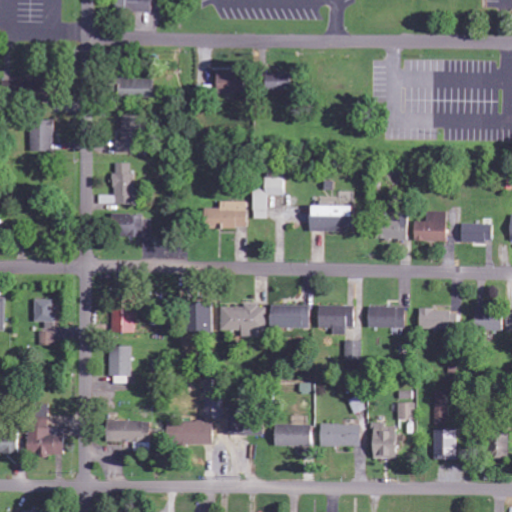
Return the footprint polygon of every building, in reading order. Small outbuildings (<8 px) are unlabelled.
[(118,0),(118,12),(155,13),(154,0),(118,0)] [(246,74),(220,73),(219,94),(245,95),(246,74)] [(294,74),(268,75),(268,93),(295,93),(294,74)] [(14,81),(16,96),(55,93),(53,77),(14,81)] [(157,79),(122,79),(122,99),(157,98),(157,79)] [(147,117),(124,116),(123,142),(119,142),(118,154),(146,154),(147,117)] [(55,153),(55,122),(33,123),(33,153),(55,153)] [(133,165),(117,165),(116,196),(101,196),(101,205),(138,205),(138,174),(133,174),(133,165)] [(289,180),(257,179),(256,219),(270,219),(271,196),(288,197),(289,180)] [(207,209),(207,230),(249,229),(249,202),(222,203),(222,209),(207,209)] [(357,232),(357,206),(314,206),(315,232),(357,232)] [(429,222),(416,222),(416,242),(449,243),(449,213),(429,213),(429,222)] [(115,238),(146,237),(146,215),(115,215),(115,238)] [(411,241),(410,215),(401,216),(401,221),(379,222),(380,242),(411,241)] [(464,243),(495,243),(496,225),(464,225),(464,243)] [(138,334),(137,295),(116,296),(117,335),(138,334)] [(57,329),(58,301),(37,301),(37,323),(47,324),(47,329),(57,329)] [(273,329),(312,330),(313,307),(273,306),(273,329)] [(224,307),(224,332),(244,332),(244,338),(260,338),(260,332),(268,332),(268,307),(224,307)] [(408,308),(371,308),(371,328),(408,329),(408,308)] [(342,310),(326,310),(326,328),(343,327),(342,310)] [(422,311),(421,330),(460,331),(460,312),(422,311)] [(505,333),(506,313),(475,312),(475,332),(505,333)] [(42,347),(56,347),(56,333),(42,333),(42,347)] [(113,384),(133,385),(134,348),(114,348),(113,384)] [(206,420),(225,420),(225,382),(206,382),(206,420)] [(435,426),(453,426),(454,392),(435,392),(435,426)] [(400,421),(417,420),(417,404),(399,404),(400,421)] [(265,436),(264,412),(232,413),(232,437),(265,436)] [(153,423),(110,422),(110,443),(153,444),(153,423)] [(215,423),(169,424),(170,447),(216,446),(215,423)] [(375,460),(401,460),(400,428),(387,428),(387,424),(375,424),(375,460)] [(323,448),(364,448),(364,426),(323,425),(323,448)] [(315,447),(315,426),(279,426),(278,447),(315,447)] [(67,456),(68,430),(33,430),(32,455),(67,456)] [(459,461),(459,431),(435,432),(436,461),(459,461)] [(510,460),(510,435),(493,435),(492,459),(510,460)] [(22,436),(0,436),(0,454),(22,455),(22,436)]
